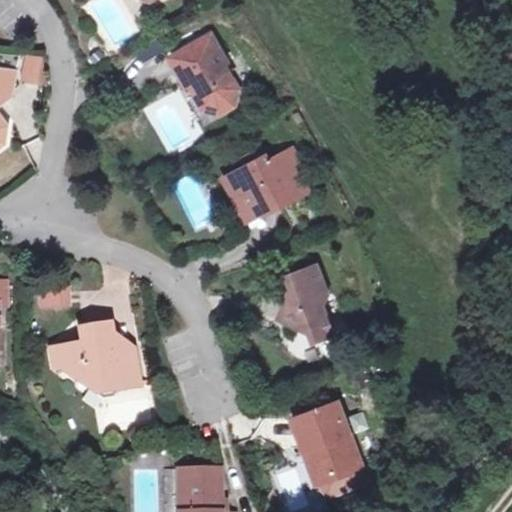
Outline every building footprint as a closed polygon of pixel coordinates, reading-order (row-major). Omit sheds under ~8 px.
[(211,36),(171,59),(187,87),(196,82),(204,95),(198,98),(205,110),(221,114),(235,106),(238,91),(224,65),(227,64),(211,36)] [(28,55),(23,81),(47,86),(43,58),(28,55)] [(227,64),(224,65),(238,91),(253,82),(238,57),(227,64)] [(0,71),(0,80),(7,89),(12,96),(14,74),(0,71)] [(143,109),(171,156),(206,136),(178,89),(143,109)] [(286,204),(309,192),(303,181),(308,178),(295,154),(272,166),(269,161),(230,182),(245,210),(257,204),(262,212),(285,200),(286,204)] [(197,230),(218,219),(192,172),(172,183),(197,230)] [(257,204),(245,210),(252,222),(286,204),(285,200),(262,212),(257,204)] [(313,342),(334,335),(323,307),(328,296),(317,267),(293,276),(296,283),(292,291),(279,320),(310,333),(313,342)] [(292,291),(296,283),(293,276),(287,278),(292,291)] [(43,292),(44,308),(61,307),(61,291),(43,292)] [(83,344),(57,349),(60,368),(79,381),(100,378),(102,392),(140,385),(134,348),(115,351),(111,325),(80,330),(83,344)] [(60,368),(57,349),(50,350),(53,369),(60,368)] [(316,486),(362,469),(338,404),(292,421),(304,452),(309,450),(312,460),(307,462),(316,486)] [(179,511),(185,511),(185,476),(199,476),(204,470),(179,471),(179,511)] [(222,511),(221,470),(204,470),(199,476),(185,476),(185,511),(222,511)]
